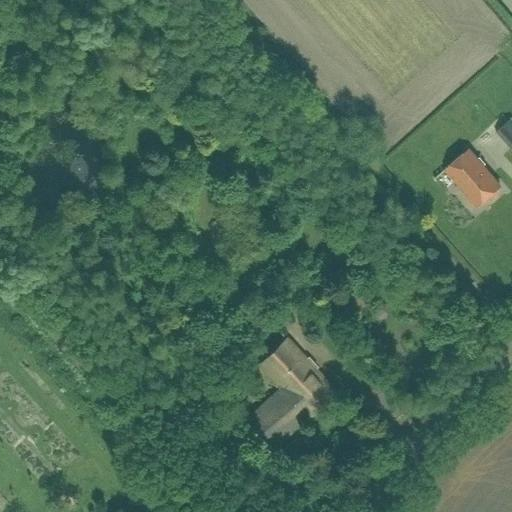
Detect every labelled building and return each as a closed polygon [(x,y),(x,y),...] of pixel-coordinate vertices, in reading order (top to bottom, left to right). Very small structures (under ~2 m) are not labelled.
[(511,150),(511,120),(510,118),(495,132),(511,150)] [(477,206),(500,186),(468,150),(445,170),(477,206)] [(276,325),(305,298),(291,282),(262,309),(276,325)] [(269,452),(335,392),(286,337),(256,364),(278,389),(241,422),(269,452)] [(226,403),(244,387),(236,378),(218,394),(226,403)]
